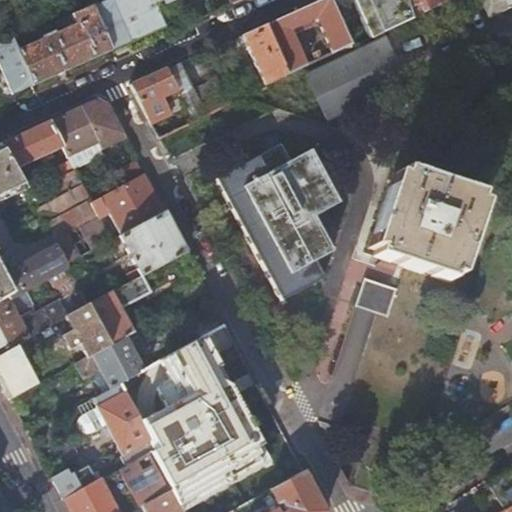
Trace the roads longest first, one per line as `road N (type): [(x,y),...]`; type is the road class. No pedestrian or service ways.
road 1 (residential): [(107,78),(344,511)]
road 2 (residential): [(107,78),(285,0)]
road 3 (residential): [(385,511),(511,430)]
